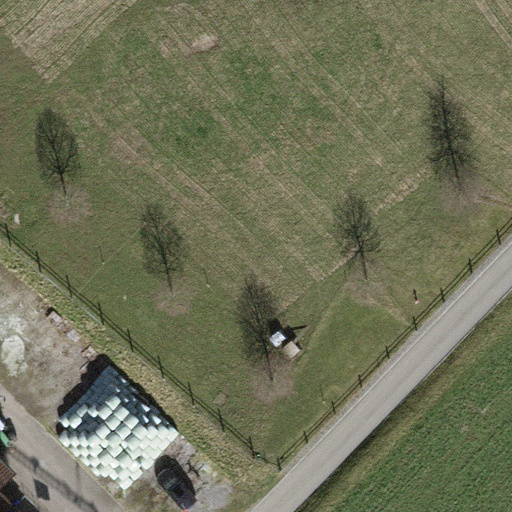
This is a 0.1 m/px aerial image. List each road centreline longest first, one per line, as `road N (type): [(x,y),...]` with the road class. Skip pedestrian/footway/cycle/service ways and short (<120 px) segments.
road 1 (track): [(271,511),(511,266)]
road 2 (unknown): [(127,511),(88,453),(0,361)]
